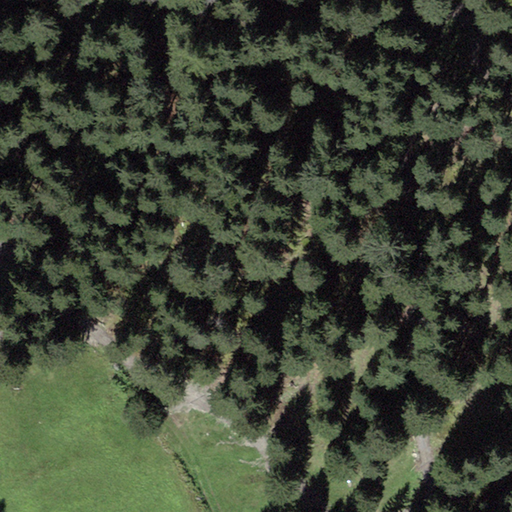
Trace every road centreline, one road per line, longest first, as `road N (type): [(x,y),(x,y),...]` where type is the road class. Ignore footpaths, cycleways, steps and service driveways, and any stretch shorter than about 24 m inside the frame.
road 1 (track): [(0,292),(321,436),(374,511)]
road 2 (track): [(511,236),(475,151),(470,111),(485,7),(511,12)]
